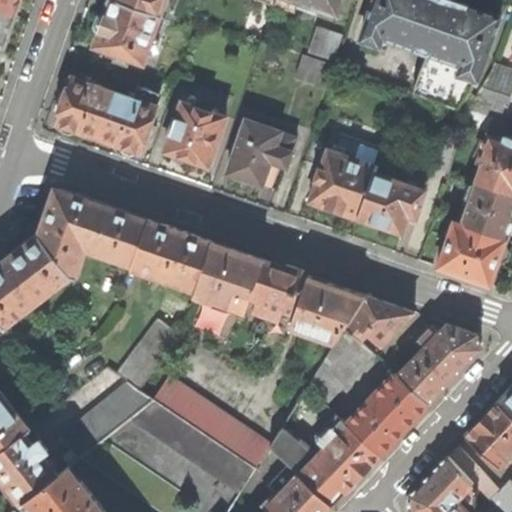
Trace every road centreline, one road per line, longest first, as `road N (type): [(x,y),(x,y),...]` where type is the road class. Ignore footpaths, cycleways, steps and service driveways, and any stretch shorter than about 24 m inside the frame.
road 1 (residential): [(511,316),(18,150)]
road 2 (residential): [(511,350),(368,498)]
road 3 (residential): [(67,0),(18,150)]
